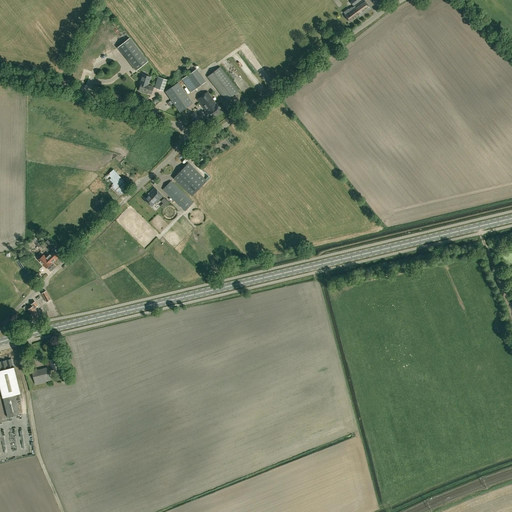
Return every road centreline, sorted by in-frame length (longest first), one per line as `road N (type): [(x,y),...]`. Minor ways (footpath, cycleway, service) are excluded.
road 1 (primary): [(0,342),(511,220)]
road 2 (unclassified): [(0,77),(112,101),(190,135),(208,135),(401,0)]
